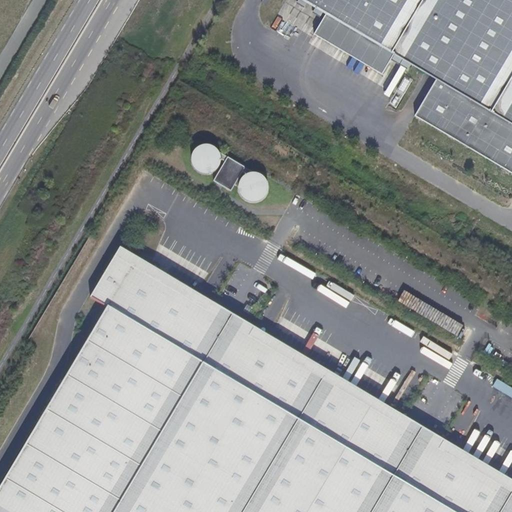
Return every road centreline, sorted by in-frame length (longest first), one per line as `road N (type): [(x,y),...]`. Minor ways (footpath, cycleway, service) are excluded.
road 1 (primary): [(0,187),(111,0)]
road 2 (primary): [(89,0),(0,151)]
road 3 (track): [(511,223),(397,155),(387,130)]
